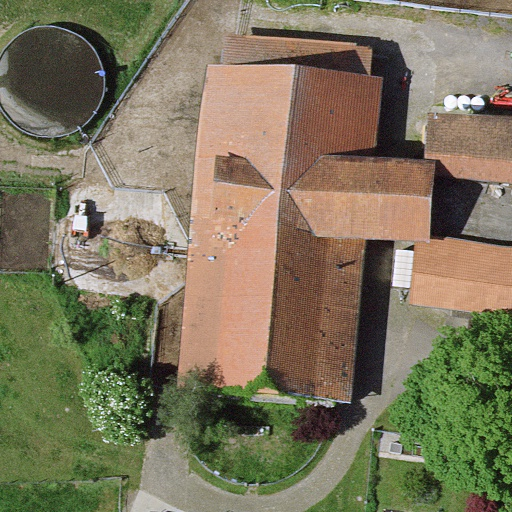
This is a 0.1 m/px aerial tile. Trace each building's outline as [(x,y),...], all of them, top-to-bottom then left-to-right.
[(0,66),(0,67),(50,109),(90,61),(39,19),(0,66)] [(223,66),(372,72),(373,41),(224,35),(223,66)] [(203,71),(179,396),(349,409),(361,251),(416,255),(428,256),(429,248),(433,190),(434,178),(425,177),(376,173),(383,84),(203,71)] [(511,129),(429,125),(425,177),(434,178),(433,190),(511,191),(511,129)] [(428,256),(416,255),(410,319),(511,327),(511,254),(429,248),(428,256)]
